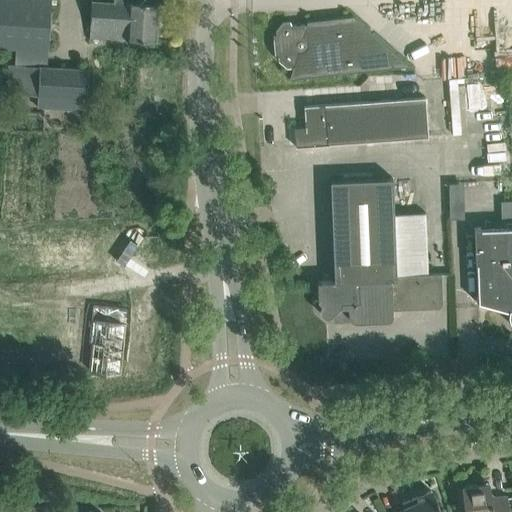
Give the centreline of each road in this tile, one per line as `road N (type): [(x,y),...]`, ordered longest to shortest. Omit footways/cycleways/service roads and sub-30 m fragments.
road 1 (tertiary): [(237,394),(203,166),(201,0)]
road 2 (tertiary): [(294,443),(511,412)]
road 3 (residential): [(511,448),(393,469),(339,493),(320,511)]
road 4 (tertiary): [(0,432),(185,445)]
